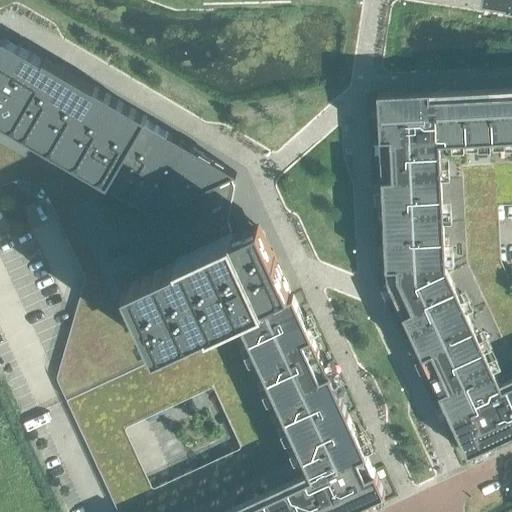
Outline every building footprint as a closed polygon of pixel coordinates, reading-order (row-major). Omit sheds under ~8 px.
[(0,121),(2,121),(57,153),(109,184),(155,211),(230,176),(238,172),(196,148),(169,132),(146,119),(148,117),(96,87),(95,87),(45,57),(44,59),(19,45),(6,37),(0,39),(0,121)] [(511,138),(511,89),(431,94),(431,90),(424,91),(406,92),(378,93),(388,281),(450,414),(450,416),(454,417),(460,431),(458,432),(468,455),(511,434),(511,383),(504,387),(503,387),(494,369),(477,331),(467,310),(459,291),(447,264),(446,243),(445,220),(444,200),(442,177),(441,157),(441,142),(511,138)] [(2,121),(0,121),(0,189),(21,180),(38,183),(51,195),(89,267),(91,271),(92,276),(86,294),(83,304),(126,283),(178,258),(178,257),(232,231),(238,172),(155,211),(2,121)] [(511,138),(441,142),(441,157),(442,177),(444,200),(445,220),(446,243),(447,264),(459,291),(467,310),(477,331),(494,369),(503,387),(504,387),(511,383),(511,276),(506,262),(505,233),(504,203),(511,202),(511,138)] [(178,258),(126,283),(143,318),(157,349),(209,325),(210,326),(265,301),(264,299),(289,288),(291,287),(273,249),(260,221),(234,233),(233,231),(232,231),(178,257),(178,258)] [(120,511),(216,511),(278,484),(269,465),(300,451),(246,333),(192,358),(186,344),(157,350),(126,283),(83,304),(61,377),(65,385),(70,398),(83,427),(120,511)] [(304,316),(294,294),(240,319),(186,344),(192,358),(246,333),(300,451),(269,465),(278,484),(216,511),(344,511),(365,502),(383,494),(386,493),(367,451),(358,433),(340,393),(332,375),(312,333),(304,316)]
